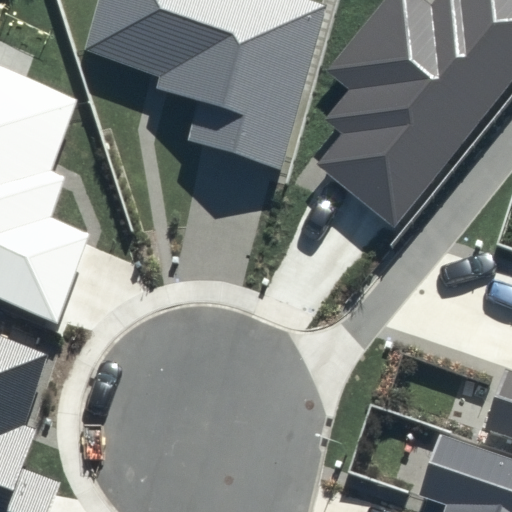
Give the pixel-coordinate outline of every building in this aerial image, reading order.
[(280,170),(332,4),(318,0),(102,0),(87,52),(162,75),(158,89),(196,101),(184,140),(280,170)] [(511,77),(511,0),(433,0),(431,3),(427,0),(383,0),(327,69),(351,88),(326,119),(346,135),(322,165),(395,223),(511,77)] [(81,99),(0,67),(0,298),(56,320),(89,234),(49,218),(65,177),(53,172),(81,99)] [(0,334),(0,511),(52,511),(63,481),(23,467),(36,430),(24,426),(51,352),(0,334)] [(511,367),(503,364),(484,425),(511,435),(511,367)] [(511,511),(511,456),(438,434),(419,495),(444,504),(441,511),(511,511)]
